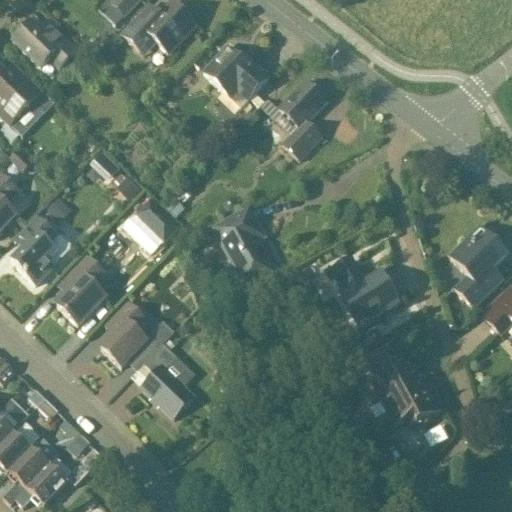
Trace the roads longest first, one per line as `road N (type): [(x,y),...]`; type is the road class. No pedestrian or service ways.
road 1 (residential): [(416,511),(464,432),(397,189),(395,163),(430,130)]
road 2 (residential): [(0,326),(121,446),(173,511)]
road 3 (tertiary): [(430,130),(259,0)]
